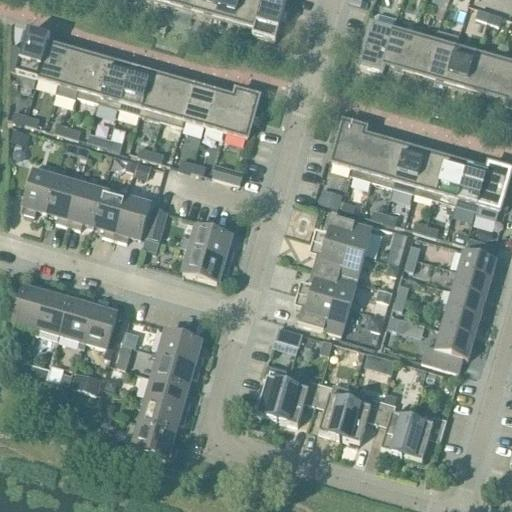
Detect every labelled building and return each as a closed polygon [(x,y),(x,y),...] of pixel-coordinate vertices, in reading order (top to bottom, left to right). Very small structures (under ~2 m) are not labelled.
[(150,0),(150,4),(171,10),(173,0),(150,0)] [(173,0),(171,10),(192,16),(196,0),(173,0)] [(196,0),(192,16),(213,22),(218,0),(196,0)] [(218,0),(213,22),(233,27),(241,0),(218,0)] [(241,0),(233,27),(253,33),(254,33),(263,0),(241,0)] [(263,0),(254,33),(253,33),(251,40),(274,47),(286,5),(268,0),(263,0)] [(475,23),(486,27),(489,19),(478,15),(475,23)] [(489,19),(486,27),(498,31),(501,23),(489,19)] [(382,69),(392,36),(396,26),(380,21),(376,23),(374,32),(372,32),(361,71),(380,76),(382,69)] [(392,36),(382,69),(403,75),(412,43),(394,38),(398,26),(396,26),(392,36)] [(412,43),(403,75),(424,81),(433,49),(436,38),(416,33),(412,43)] [(27,36),(16,74),(15,79),(37,85),(48,50),(49,50),(51,43),(27,36)] [(433,49),(424,81),(444,87),(454,55),(433,49)] [(48,50),(37,85),(58,91),(68,56),(49,50),(48,50)] [(58,91),(77,97),(77,96),(78,97),(88,61),(68,55),(68,56),(58,91)] [(454,55),(444,87),(465,93),(475,61),(454,55)] [(78,97),(77,96),(75,103),(97,109),(109,67),(88,61),(78,97)] [(475,61),(465,93),(486,99),(495,67),(475,61)] [(109,67),(97,109),(118,115),(130,73),(109,67)] [(511,71),(495,67),(486,99),(507,105),(511,87),(511,71)] [(130,73),(118,115),(139,121),(151,79),(130,73)] [(151,79),(139,121),(160,127),(172,85),(151,79)] [(172,85),(160,127),(183,134),(184,127),(183,127),(193,91),(172,85)] [(183,127),(184,127),(203,133),(214,97),(193,91),(183,127)] [(224,138),(224,139),(247,145),(259,103),(235,96),(233,102),(234,103),(224,138)] [(214,97),(203,133),(224,139),(224,138),(234,103),(233,102),(233,103),(214,97)] [(13,117),(10,127),(24,131),(26,121),(13,117)] [(26,121),(24,131),(36,135),(39,125),(26,121)] [(333,167),(352,173),(361,141),(362,141),(364,133),(345,127),(333,167)] [(53,139),(65,142),(68,133),(56,129),(53,139)] [(68,133),(65,142),(78,146),(81,137),(68,133)] [(12,135),(9,147),(26,152),(29,139),(12,135)] [(98,141),(95,151),(106,155),(110,145),(98,141)] [(361,141),(352,173),(353,173),(350,181),(371,187),(373,181),(382,147),(362,141),(361,141)] [(110,145),(106,155),(119,158),(122,148),(110,145)] [(373,181),(371,187),(392,193),(394,187),(403,153),(382,147),(373,181)] [(66,148),(63,157),(79,162),(81,153),(66,148)] [(139,153),(136,163),(148,166),(151,157),(139,153)] [(394,187),(392,193),(412,199),(414,193),(424,159),(403,153),(394,187)] [(151,157),(148,166),(161,170),(164,160),(151,157)] [(414,193),(412,199),(433,205),(435,199),(445,165),(424,159),(414,193)] [(181,165),(178,175),(190,178),(192,169),(181,165)] [(435,199),(433,205),(454,211),(456,205),(466,171),(445,165),(435,199)] [(126,166),(124,175),(133,178),(135,168),(126,166)] [(137,168),(134,182),(146,185),(150,172),(147,171),(137,168)] [(192,169),(190,178),(202,182),(205,172),(192,169)] [(476,217),(475,221),(493,227),(508,174),(491,170),(489,177),(486,177),(476,211),(478,211),(476,217)] [(456,205),(454,211),(476,217),(478,211),(476,211),(486,177),(466,171),(456,205)] [(214,172),(211,184),(238,192),(242,180),(214,172)] [(45,220),(46,220),(56,185),(36,179),(32,178),(20,219),(33,223),(35,216),(45,219),(45,220)] [(56,185),(46,220),(47,219),(57,222),(55,229),(67,232),(79,192),(76,191),(56,185)] [(79,192),(67,232),(79,236),(81,229),(92,232),(91,233),(92,233),(102,198),(82,192),(79,192)] [(322,194),(317,209),(338,215),(342,200),(322,194)] [(102,198),(92,233),(93,234),(93,232),(103,235),(101,242),(113,246),(125,205),(122,204),(102,198)] [(125,205),(113,246),(126,249),(128,242),(140,246),(149,212),(128,206),(125,205)] [(342,207),(339,216),(352,219),(355,211),(342,207)] [(166,219),(152,215),(145,242),(158,246),(166,219)] [(372,216),(370,224),(382,228),(384,220),(372,216)] [(384,220),(382,228),(394,231),(396,223),(384,220)] [(314,235),(311,247),(363,262),(371,235),(353,230),(353,229),(328,222),(323,238),(314,235)] [(414,228),(411,236),(423,240),(426,231),(414,228)] [(426,231),(423,240),(435,243),(438,235),(426,231)] [(192,245),(182,242),(179,253),(183,255),(230,268),(233,255),(226,253),(230,242),(196,232),(192,245)] [(391,237),(387,249),(403,253),(406,241),(391,237)] [(455,240),(453,248),(465,252),(467,243),(455,240)] [(142,253),(141,255),(155,259),(155,257),(158,247),(146,244),(144,243),(142,253)] [(467,243),(465,252),(478,256),(481,247),(467,243)] [(316,262),(312,276),(356,288),(363,262),(311,247),(307,259),(316,262)] [(410,251),(406,263),(416,266),(419,254),(411,251),(410,251)] [(226,280),(230,268),(183,255),(182,257),(188,259),(182,280),(216,290),(219,278),(226,280)] [(462,257),(456,278),(490,286),(495,267),(462,257)] [(406,263),(403,275),(412,278),(416,266),(406,263)] [(388,270),(385,280),(395,282),(398,272),(388,270)] [(299,287),(296,299),(348,314),(356,288),(312,276),(308,290),(299,287)] [(456,278),(451,297),(484,306),(490,286),(456,278)] [(12,328),(32,334),(31,340),(34,341),(36,335),(47,294),(35,291),(33,297),(21,294),(12,328)] [(399,291),(395,303),(404,305),(408,293),(399,291)] [(47,294),(36,335),(34,341),(37,342),(39,336),(59,342),(64,321),(69,306),(68,306),(68,307),(58,304),(60,298),(47,294)] [(378,295),(375,306),(387,309),(390,298),(378,295)] [(451,297),(444,321),(477,331),(484,306),(451,297)] [(340,341),(348,314),(296,299),(293,312),(301,314),(297,329),(322,337),(322,336),(340,341)] [(395,303),(392,315),(401,317),(404,305),(395,303)] [(64,321),(59,342),(78,347),(77,353),(80,354),(82,348),(94,307),(81,304),(79,311),(69,308),(69,306),(64,321)] [(94,307),(82,348),(80,354),(83,355),(85,349),(106,355),(116,321),(104,318),(106,311),(94,307)] [(370,320),(366,334),(379,338),(383,324),(370,320)] [(444,321),(439,338),(472,347),(477,331),(444,321)] [(390,322),(386,334),(396,337),(400,325),(390,322)] [(277,333),(273,346),(298,353),(301,340),(277,333)] [(165,337),(160,357),(153,356),(153,359),(199,373),(203,360),(196,359),(199,347),(165,337)] [(425,353),(420,368),(458,379),(462,365),(467,366),(472,347),(439,338),(434,355),(425,353)] [(124,340),(122,349),(132,352),(135,343),(124,340)] [(322,346),(318,360),(328,362),(331,349),(322,346)] [(333,349),(330,360),(347,365),(350,354),(333,349)] [(125,376),(132,354),(122,351),(116,373),(125,376)] [(199,373),(153,359),(152,362),(158,364),(152,384),(187,394),(186,393),(189,383),(196,385),(199,373)] [(368,359),(364,372),(392,379),(395,367),(368,359)] [(27,369),(24,380),(46,387),(49,375),(27,369)] [(275,428),(287,389),(290,378),(266,372),(262,386),(265,387),(255,421),(275,427),(275,428)] [(415,372),(411,387),(422,390),(426,375),(415,372)] [(64,374),(60,390),(68,392),(73,377),(64,374)] [(75,378),(71,393),(97,400),(101,386),(75,378)] [(287,389),(275,428),(276,428),(276,427),(296,433),(303,410),(313,413),(320,390),(310,387),(311,384),(290,378),(287,389)] [(106,383),(103,394),(114,397),(117,386),(106,383)] [(152,384),(146,404),(140,402),(139,406),(186,419),(190,407),(183,405),(186,394),(187,395),(187,394),(152,384)] [(337,446),(338,446),(352,396),(333,391),(332,394),(320,390),(313,413),(324,416),(317,439),(337,444),(337,446)] [(352,396),(338,446),(339,445),(359,450),(365,428),(376,431),(382,408),(372,405),(373,402),(352,396)] [(144,410),(139,430),(174,440),(173,439),(176,429),(183,431),(186,419),(139,406),(138,408),(144,410)] [(104,407),(101,418),(112,421),(114,410),(104,407)] [(399,464),(400,464),(411,424),(410,425),(392,420),(394,412),(382,408),(376,431),(386,434),(380,456),(400,462),(399,464)] [(98,431),(109,434),(112,423),(101,420),(98,431)] [(411,424),(400,464),(401,464),(401,463),(421,468),(427,446),(439,449),(445,426),(433,423),(430,431),(412,426),(412,424),(411,424)] [(139,430),(132,454),(173,466),(177,453),(170,451),(172,441),(174,441),(174,440),(139,430)]
